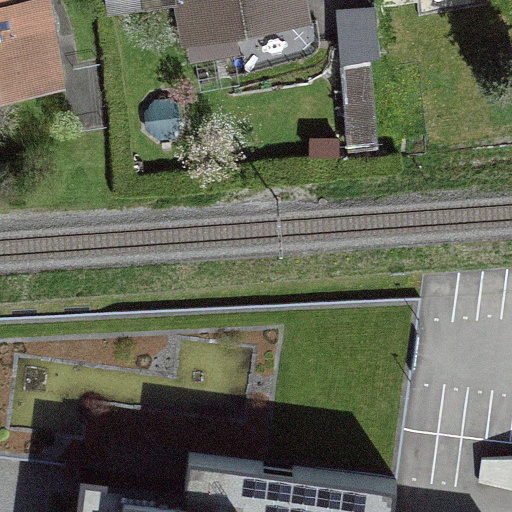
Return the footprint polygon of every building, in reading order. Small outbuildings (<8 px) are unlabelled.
[(6,0),(0,0),(0,86),(55,77),(40,0),(36,0),(8,5),(6,0)] [(142,0),(107,0),(109,10),(143,5),(142,0)] [(297,0),(184,0),(194,51),(234,43),(229,22),(299,9),(297,0)] [(374,141),(367,55),(341,59),(348,143),(374,141)] [(80,467),(73,511),(391,511),(396,479),(188,451),(184,481),(80,467)]
